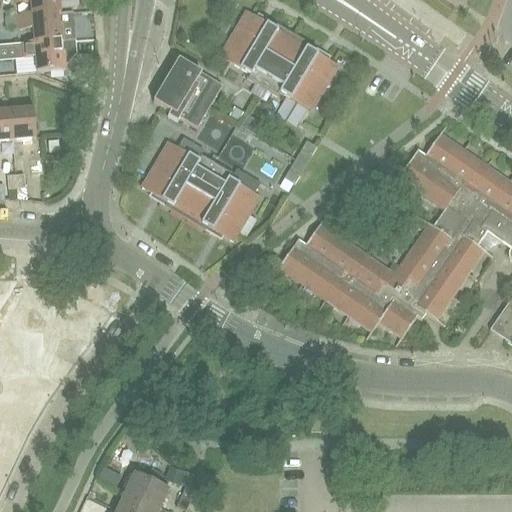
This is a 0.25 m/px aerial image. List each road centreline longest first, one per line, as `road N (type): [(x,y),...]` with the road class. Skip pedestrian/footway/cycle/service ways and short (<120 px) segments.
road 1 (unclassified): [(511,392),(316,365),(238,336),(191,305)]
road 2 (residential): [(103,229),(100,181),(135,0)]
road 3 (tertiary): [(511,122),(337,0)]
road 4 (residential): [(511,506),(313,511)]
